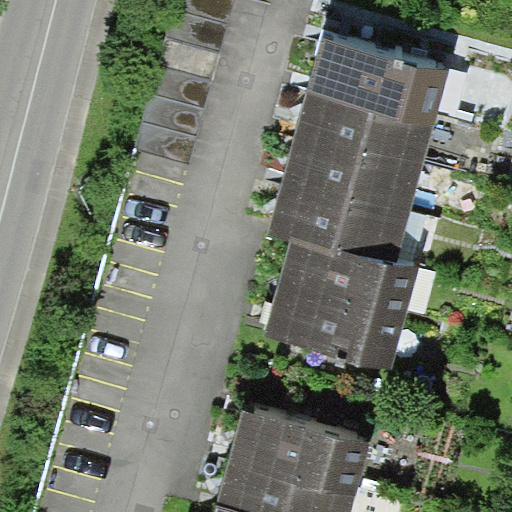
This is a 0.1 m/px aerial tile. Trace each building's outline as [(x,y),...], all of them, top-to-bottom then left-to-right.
[(232,0),(173,0),(133,149),(188,165),(232,0)] [(448,73),(322,39),(310,81),(437,115),(448,73)] [(437,115),(310,81),(296,131),(423,166),(437,115)] [(423,166),(296,131),(283,178),(410,213),(423,166)] [(268,236),(289,242),(291,235),(396,263),(410,213),(283,178),(268,236)] [(396,263),(291,235),(289,242),(278,284),(406,319),(419,270),(396,263)] [(406,319),(278,284),(264,335),(392,370),(406,319)] [(370,444),(243,409),(230,453),(358,488),(370,444)] [(350,511),(358,488),(230,453),(217,503),(249,511),(350,511)] [(249,511),(217,503),(214,511),(249,511)]
